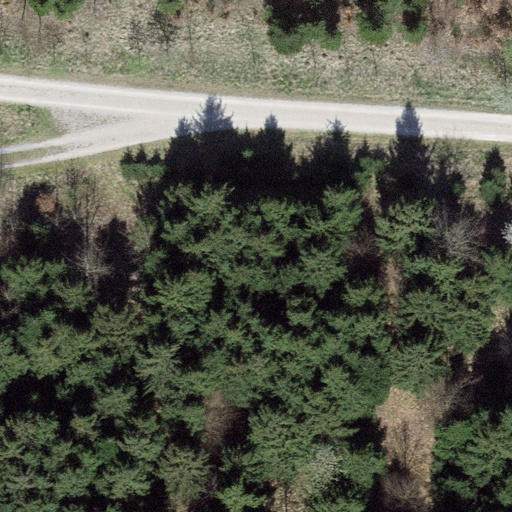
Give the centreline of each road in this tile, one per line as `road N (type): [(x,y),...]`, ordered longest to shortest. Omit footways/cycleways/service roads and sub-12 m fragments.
road 1 (track): [(511,127),(178,105)]
road 2 (track): [(0,158),(64,151),(178,105)]
road 3 (track): [(178,105),(0,87)]
